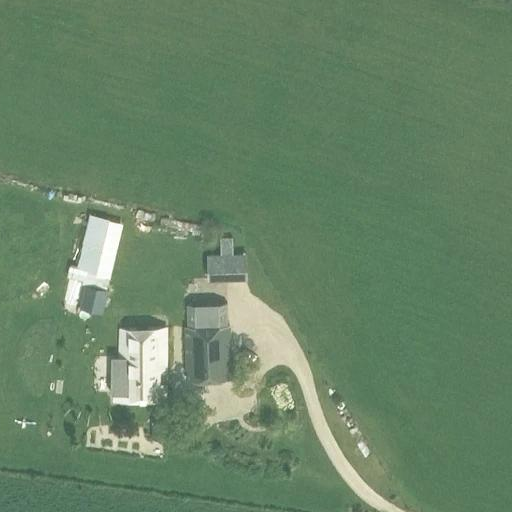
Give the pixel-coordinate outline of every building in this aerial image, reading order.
[(77,265),(71,265),(62,301),(103,310),(122,226),(88,215),(77,265)] [(221,255),(207,256),(208,282),(246,280),(245,254),(232,254),(232,239),(220,239),(221,255)] [(186,327),(188,380),(232,379),(229,325),(228,325),(227,303),(186,305),(187,327),(186,327)] [(120,359),(114,359),(115,400),(166,399),(165,328),(120,328),(120,359)] [(167,422),(151,422),(151,440),(167,440),(167,422)]
